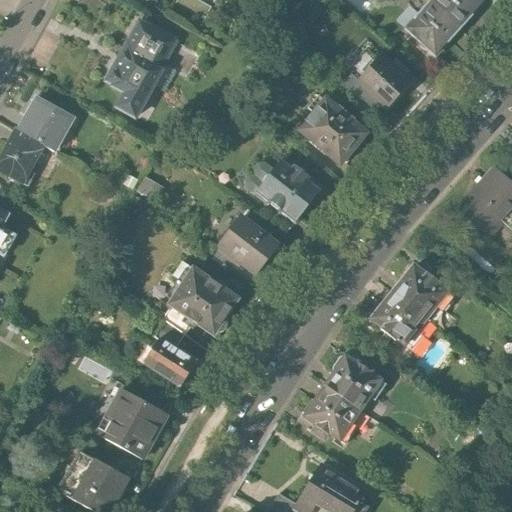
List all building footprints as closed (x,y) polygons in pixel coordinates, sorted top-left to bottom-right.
[(480,0),(435,0),(431,5),(461,32),(486,5),(480,0)] [(436,59),(461,32),(431,5),(406,32),(436,59)] [(183,41),(140,19),(105,85),(120,94),(111,110),(138,125),(183,41)] [(384,107),(389,112),(414,85),(384,59),(361,84),(360,85),(384,107)] [(374,118),(384,107),(360,85),(361,84),(354,78),(343,90),(374,118)] [(77,119),(36,96),(16,131),(45,148),(57,154),(77,119)] [(370,137),(327,101),(300,134),(342,170),(370,137)] [(0,173),(23,186),(45,148),(16,131),(0,159),(0,173)] [(280,165),(256,196),(270,207),(294,225),(318,195),(304,185),(308,181),(295,171),(292,174),(280,165)] [(462,235),(471,225),(486,239),(502,222),(511,230),(511,184),(492,167),(469,194),(476,201),(453,226),(462,235)] [(285,237),(294,225),(270,207),(261,218),(277,230),(285,237)] [(0,235),(11,217),(0,210),(0,235)] [(268,242),(277,230),(261,218),(251,210),(242,222),(268,242)] [(241,221),(216,252),(253,280),(278,249),(268,242),(242,222),(241,221)] [(413,264),(391,291),(427,320),(449,292),(413,264)] [(168,308),(172,311),(194,326),(214,340),(239,303),(194,271),(168,308)] [(405,347),(427,320),(391,291),(370,319),(405,347)] [(166,321),(168,322),(187,336),(194,326),(172,311),(166,321)] [(156,339),(161,342),(175,352),(187,336),(168,322),(156,339)] [(178,391),(195,366),(175,352),(161,342),(144,367),(178,391)] [(343,358),(323,389),(360,413),(380,382),(343,358)] [(340,445),(360,413),(323,389),(302,420),(340,445)] [(118,392),(94,436),(143,463),(167,419),(118,392)] [(114,511),(130,484),(81,457),(59,496),(88,511),(114,511)] [(353,511),(363,495),(318,468),(296,505),(307,511),(309,511),(312,508),(319,511),(353,511)] [(307,511),(296,505),(278,495),(268,511),(307,511)]
